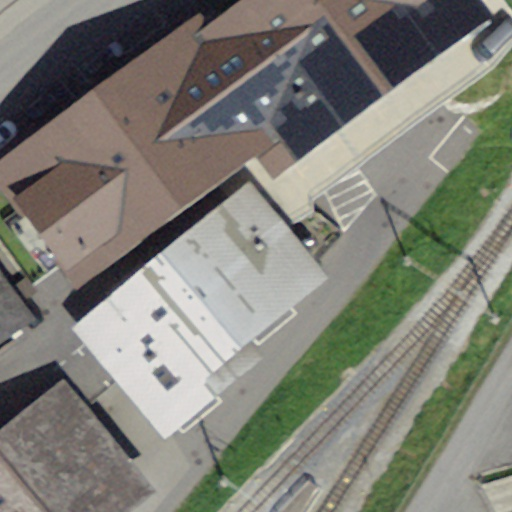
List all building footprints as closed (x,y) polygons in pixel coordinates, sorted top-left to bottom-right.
[(287,0),(208,59),(260,129),(257,131),(275,155),(462,16),(449,0),(287,0)] [(196,42),(16,175),(80,262),(257,131),(260,129),(196,42)] [(247,213),(99,332),(168,415),(236,359),(223,344),(302,279),(247,213)] [(0,352),(20,339),(0,309),(0,352)] [(0,511),(101,511),(127,491),(56,406),(0,452),(0,511)]
